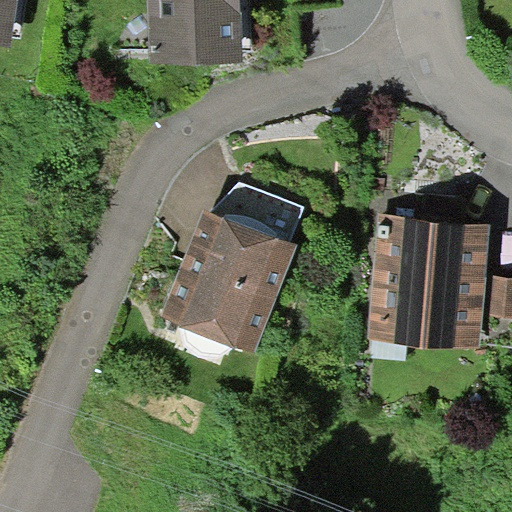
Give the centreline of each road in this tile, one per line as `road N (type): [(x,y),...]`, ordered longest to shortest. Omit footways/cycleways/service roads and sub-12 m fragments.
road 1 (residential): [(430,50),(298,89),(202,129),(126,251),(24,511)]
road 2 (residential): [(430,50),(451,100),(511,142)]
